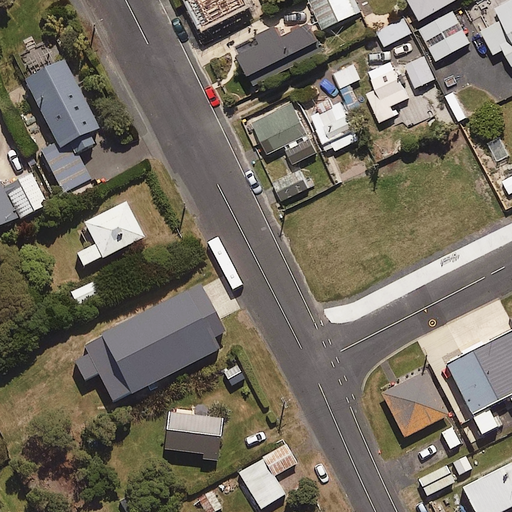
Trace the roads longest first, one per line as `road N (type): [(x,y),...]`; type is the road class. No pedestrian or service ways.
road 1 (residential): [(310,366),(126,0)]
road 2 (residential): [(310,366),(511,262)]
road 3 (residential): [(375,511),(310,366)]
